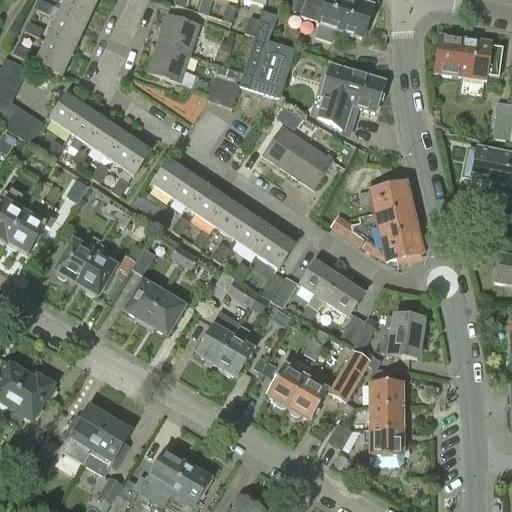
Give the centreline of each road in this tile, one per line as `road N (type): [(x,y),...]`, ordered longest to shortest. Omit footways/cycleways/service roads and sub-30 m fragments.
road 1 (residential): [(444,283),(385,279),(106,97),(102,76),(132,0)]
road 2 (residential): [(362,511),(0,297)]
road 3 (residential): [(444,283),(403,0)]
road 4 (residential): [(476,469),(444,283)]
